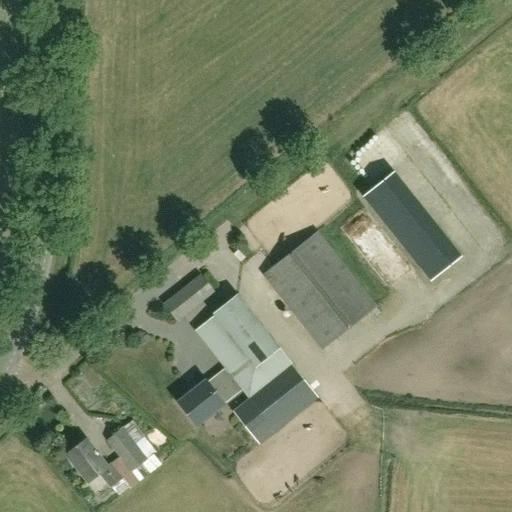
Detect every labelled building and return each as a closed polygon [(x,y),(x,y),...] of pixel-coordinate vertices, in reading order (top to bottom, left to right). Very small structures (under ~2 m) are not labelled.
[(397,189),(407,180),(392,162),(382,170),(397,189)] [(363,187),(425,270),(447,253),(385,171),(363,187)] [(376,306),(317,232),(264,274),(323,348),(376,306)] [(176,320),(214,291),(201,275),(163,304),(176,320)] [(258,446),(317,400),(237,297),(214,315),(215,316),(196,331),(226,369),(207,384),(205,381),(178,402),(195,425),(242,390),(249,400),(232,413),(258,446)] [(222,410),(208,424),(219,436),(234,422),(222,410)] [(119,496),(155,469),(162,464),(154,454),(164,447),(149,426),(142,432),(133,421),(108,440),(121,456),(109,466),(88,438),(66,454),(88,482),(100,473),(110,488),(112,486),(119,496)]
